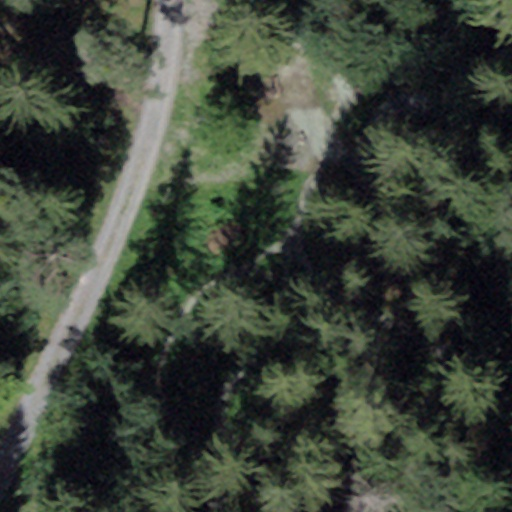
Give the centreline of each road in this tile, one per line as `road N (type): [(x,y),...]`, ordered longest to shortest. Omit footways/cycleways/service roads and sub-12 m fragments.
road 1 (track): [(0,475),(130,199),(161,90),(167,0)]
road 2 (track): [(0,59),(161,90)]
